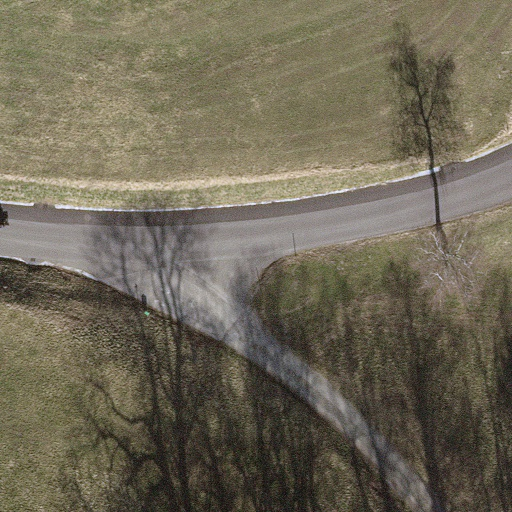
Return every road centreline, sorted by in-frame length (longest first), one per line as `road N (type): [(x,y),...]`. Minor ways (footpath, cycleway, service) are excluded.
road 1 (tertiary): [(0,232),(175,241),(350,218),(445,198),(511,172)]
road 2 (track): [(429,511),(336,411),(233,329),(175,241)]
